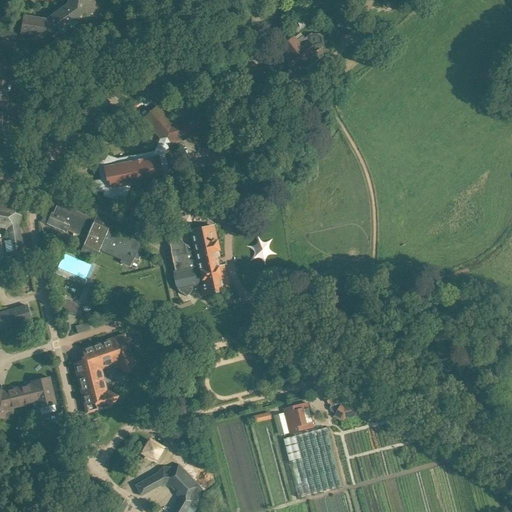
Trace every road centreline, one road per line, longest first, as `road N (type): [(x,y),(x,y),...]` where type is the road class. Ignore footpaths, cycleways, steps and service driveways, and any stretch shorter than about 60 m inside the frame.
road 1 (track): [(70,511),(126,428),(319,381),(341,353)]
road 2 (residential): [(34,186),(71,132),(130,90),(193,72),(254,69)]
road 3 (residential): [(251,299),(235,281),(227,251),(254,69)]
road 4 (track): [(251,299),(429,403)]
road 5 (residential): [(379,0),(337,64),(309,80),(254,69)]
road 6 (residential): [(55,344),(34,186)]
road 7 (residential): [(94,469),(55,344)]
